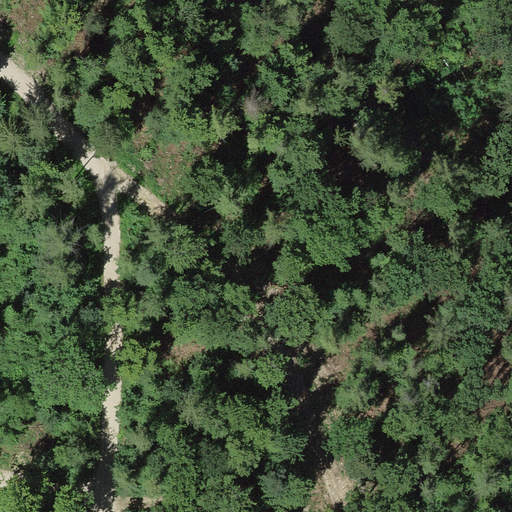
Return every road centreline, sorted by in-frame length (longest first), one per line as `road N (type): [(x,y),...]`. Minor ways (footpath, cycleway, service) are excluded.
road 1 (track): [(112,511),(111,192),(74,141),(0,67)]
road 2 (track): [(0,476),(213,499)]
